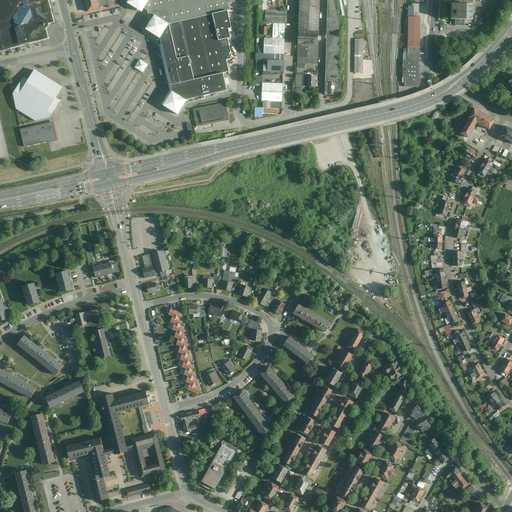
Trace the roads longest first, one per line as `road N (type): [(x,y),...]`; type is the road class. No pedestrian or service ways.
road 1 (tertiary): [(511,30),(469,75),(428,100),(201,156)]
road 2 (residential): [(139,307),(218,297),(261,313),(271,328),(264,352),(229,387),(166,409)]
road 3 (residential): [(492,375),(457,303),(447,234),(464,184),(504,115)]
road 4 (residential): [(272,511),(370,339),(384,338)]
road 5 (residential): [(241,0),(241,121),(289,117)]
road 6 (residential): [(134,288),(59,307),(0,339)]
road 7 (residential): [(417,394),(349,511)]
road 8 (residential): [(107,173),(73,50)]
road 9 (residential): [(436,0),(435,69),(476,99)]
